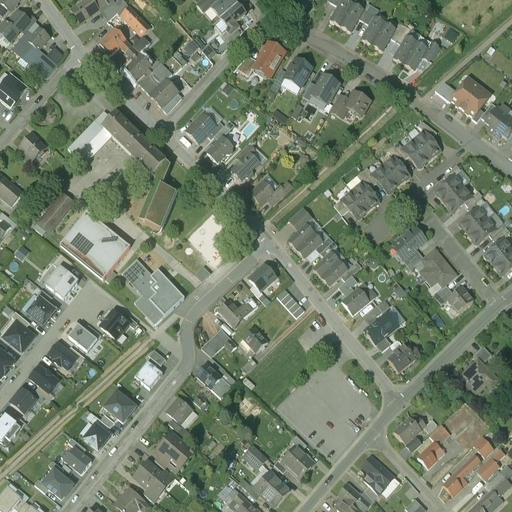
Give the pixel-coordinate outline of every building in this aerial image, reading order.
[(20,0),(2,0),(0,3),(0,18),(4,22),(22,1),(20,0)] [(90,0),(88,0),(71,11),(81,24),(99,12),(90,0)] [(90,0),(99,12),(107,7),(102,0),(90,0)] [(214,0),(202,0),(196,6),(204,15),(211,9),(217,3),(214,0)] [(221,0),(217,3),(211,9),(220,20),(236,5),(231,0),(221,0)] [(329,0),(327,2),(337,8),(342,0),(343,0),(342,0),(329,0)] [(342,0),(337,8),(330,20),(330,21),(330,23),(331,24),(333,24),(334,24),(340,27),(353,6),(343,0),(342,0)] [(236,5),(220,20),(228,30),(229,30),(236,24),(245,17),(245,15),(245,13),(244,12),(243,12),(242,12),(236,5)] [(140,39),(150,29),(129,6),(119,16),(140,39)] [(353,6),(340,27),(347,31),(347,32),(347,33),(348,33),(349,34),(350,34),(351,33),(352,33),(359,21),(364,13),(363,12),(353,6)] [(367,6),(363,12),(364,13),(359,21),(364,24),(373,9),(367,6)] [(373,9),(364,24),(369,27),(374,19),(379,12),(373,9)] [(18,14),(8,26),(6,25),(0,31),(0,35),(4,39),(4,40),(5,40),(11,45),(21,32),(32,19),(31,19),(29,21),(27,19),(25,21),(18,14)] [(32,19),(21,32),(25,36),(36,23),(32,19)] [(369,27),(362,39),(362,40),(362,42),(363,42),(365,43),(366,42),(372,46),(385,25),(374,19),(369,27)] [(236,24),(229,30),(228,30),(225,33),(229,38),(240,29),(236,24)] [(399,24),(395,31),(390,40),(396,43),(405,28),(399,24)] [(385,25),(372,46),(378,50),(379,51),(379,52),(380,52),(381,53),(382,53),(383,52),(390,40),(395,31),(385,25)] [(449,27),(443,35),(453,41),(458,33),(449,27)] [(405,28),(396,43),(401,46),(406,38),(410,31),(405,28)] [(29,35),(24,40),(23,39),(12,52),(21,59),(16,65),(24,71),(28,66),(30,68),(41,55),(38,53),(50,39),(38,30),(32,38),(29,35)] [(114,31),(99,46),(110,58),(119,49),(125,43),(126,43),(114,31)] [(401,46),(394,58),(393,59),(394,60),(395,61),(396,62),(397,62),(398,61),(404,65),(416,44),(406,38),(401,46)] [(131,49),(125,55),(128,58),(126,61),(131,66),(124,72),(136,84),(151,69),(140,57),(139,57),(137,55),(146,46),(140,40),(131,49)] [(192,41),(184,49),(190,55),(198,47),(192,41)] [(125,43),(119,49),(125,55),(131,49),(125,43)] [(431,43),(427,50),(422,59),(429,63),(438,48),(431,43)] [(268,44),(261,55),(262,56),(261,58),(258,59),(258,60),(256,63),(252,70),(269,80),(284,54),(268,44)] [(416,44),(404,65),(410,69),(410,70),(411,71),(412,72),(413,72),(414,71),(415,71),(422,59),(427,50),(416,44)] [(216,54),(208,45),(201,52),(208,61),(216,54)] [(391,56),(395,50),(389,47),(385,52),(391,56)] [(179,59),(175,54),(171,58),(175,63),(179,59)] [(41,55),(30,68),(35,72),(46,59),(41,55)] [(149,80),(140,88),(150,98),(150,99),(161,111),(176,94),(165,83),(181,68),(175,63),(171,58),(155,74),(149,80)] [(247,58),(236,70),(248,77),(252,70),(256,63),(247,58)] [(46,59),(35,72),(46,81),(56,68),(46,59)] [(311,70),(294,60),(286,75),(283,79),(284,80),(285,79),(289,81),(289,83),(300,89),(304,81),(305,82),(308,76),(311,70)] [(151,69),(145,75),(149,80),(155,74),(151,69)] [(286,75),(281,72),(270,90),(276,94),(284,80),(283,79),(286,75)] [(329,80),(323,77),(316,88),(311,96),(312,97),(327,106),(339,87),(338,84),(334,82),(332,83),(329,81),(329,80)] [(25,90),(11,78),(0,91),(0,102),(9,110),(25,90)] [(457,94),(450,102),(451,103),(455,106),(459,109),(458,110),(463,113),(464,113),(468,116),(468,115),(472,119),(473,119),(479,111),(490,97),(467,80),(457,94)] [(316,88),(310,84),(302,98),(309,102),(312,97),(311,96),(316,88)] [(444,84),(435,93),(450,104),(451,103),(450,102),(457,94),(444,84)] [(176,94),(161,111),(166,116),(182,99),(176,94)] [(360,97),(353,94),(348,102),(345,108),(346,109),(355,114),(355,115),(355,118),(359,120),(362,120),(371,104),(364,100),(364,99),(360,96),(360,97)] [(340,98),(331,113),(340,118),(346,109),(345,108),(348,102),(340,98)] [(297,105),(292,117),(297,119),(302,107),(297,105)] [(484,114),(480,119),(485,123),(496,108),(491,105),(484,114)] [(485,123),(484,124),(490,128),(487,132),(493,136),(507,117),(507,116),(496,108),(485,123)] [(479,111),(473,119),(472,119),(471,120),(476,124),(480,119),(484,114),(479,111)] [(507,117),(493,136),(498,141),(502,137),(507,141),(511,135),(511,133),(511,113),(510,112),(507,116),(507,117)] [(285,124),(288,118),(280,114),(277,120),(285,124)] [(166,163),(116,115),(110,121),(104,115),(68,152),(74,158),(102,130),(112,140),(151,178),(152,178),(165,164),(166,163)] [(203,115),(186,133),(198,146),(207,137),(216,128),(216,127),(203,115)] [(220,123),(216,127),(216,128),(207,137),(211,142),(214,138),(224,128),(220,123)] [(438,134),(423,123),(419,126),(425,133),(425,132),(432,140),(438,134)] [(224,128),(214,138),(218,142),(222,139),(223,139),(230,132),(225,127),(224,128)] [(102,130),(74,158),(84,168),(112,140),(102,130)] [(432,140),(425,132),(425,133),(414,142),(429,161),(435,156),(437,156),(440,153),(441,151),(432,140)] [(32,136),(19,149),(20,150),(34,164),(46,151),(32,136)] [(218,142),(207,154),(217,164),(226,155),(229,155),(231,154),(231,150),(232,149),(223,139),(222,139),(218,142)] [(429,161),(414,142),(404,150),(403,151),(409,158),(419,169),(421,170),(424,167),(424,165),(429,161)] [(404,150),(398,144),(393,148),(404,162),(409,158),(403,151),(404,150)] [(248,146),(236,159),(239,163),(248,154),(251,157),(255,153),(248,146)] [(393,148),(388,153),(393,159),(394,158),(400,166),(404,162),(393,148)] [(34,164),(20,150),(15,155),(29,168),(34,164)] [(239,163),(230,172),(231,174),(231,176),(233,176),(237,179),(240,176),(243,180),(245,179),(248,180),(252,176),(251,172),(259,164),(251,157),(248,154),(239,163)] [(400,166),(394,158),(393,159),(383,168),(399,187),(404,182),(406,182),(409,180),(410,177),(400,166)] [(165,164),(152,178),(156,182),(139,222),(160,231),(176,193),(162,187),(170,168),(165,164)] [(399,187),(383,168),(373,176),(372,177),(378,184),(388,196),(390,196),(393,193),(393,191),(399,187)] [(456,168),(442,179),(446,184),(454,177),(455,178),(461,173),(456,168)] [(373,176),(367,169),(362,173),(373,187),(378,184),(372,177),(373,176)] [(373,187),(362,173),(357,178),(362,184),(362,183),(369,191),(373,187)] [(8,183),(0,176),(0,193),(3,190),(8,183)] [(446,184),(435,193),(435,195),(437,198),(439,199),(444,204),(463,188),(455,178),(454,177),(446,184)] [(8,193),(2,201),(12,209),(23,196),(8,183),(3,190),(8,193)] [(263,183),(250,195),(261,207),(267,202),(274,195),(272,194),(263,183)] [(362,184),(352,193),(368,212),(373,207),(375,207),(378,205),(378,203),(369,191),(362,183),(362,184)] [(279,188),(272,194),(274,195),(267,202),(272,207),(285,195),(279,188)] [(463,188),(444,204),(448,209),(448,212),(451,215),(453,215),(464,205),(472,199),(463,188)] [(352,193),(341,201),(349,211),(357,220),(359,221),(362,218),(362,216),(368,212),(352,193)] [(478,193),(472,199),(464,205),(468,210),(480,200),(482,198),(478,193)] [(63,196),(37,227),(48,236),(75,205),(63,196)] [(25,200),(9,220),(17,227),(33,207),(25,200)] [(468,210),(466,211),(470,216),(478,210),(485,205),(480,200),(468,210)] [(349,211),(341,201),(334,208),(342,217),(349,211)] [(302,210),(288,222),(298,233),(305,226),(311,221),(302,210)] [(470,216),(459,225),(459,227),(461,231),(463,231),(468,236),(487,220),(478,210),(470,216)] [(129,249),(87,215),(88,215),(87,214),(60,248),(61,248),(102,282),(103,283),(130,249),(129,249)] [(9,220),(3,215),(0,218),(0,221),(3,224),(10,229),(10,230),(13,232),(17,227),(9,220)] [(487,220),(468,236),(472,241),(472,244),(475,247),(477,247),(488,238),(496,231),(495,231),(487,220)] [(0,242),(10,230),(10,229),(3,224),(0,227),(0,242)] [(298,233),(288,241),(288,243),(288,244),(289,245),(291,246),(292,246),(297,251),(314,235),(305,226),(298,233)] [(496,231),(488,238),(492,242),(505,231),(501,226),(495,231),(496,231)] [(416,229),(391,249),(403,263),(416,252),(427,242),(416,229)] [(505,231),(492,242),(496,247),(503,241),(504,242),(510,236),(505,231)] [(314,235),(297,251),(301,256),(301,257),(301,259),(302,260),(303,260),(304,260),(305,260),(315,251),(322,244),(314,235)] [(328,239),(322,244),(315,251),(319,256),(332,244),(328,239)] [(496,247),(484,256),(484,258),(486,261),(489,262),(493,267),(511,251),(504,242),(503,241),(496,247)] [(332,244),(319,256),(324,261),(331,254),(337,248),(332,244)] [(14,256),(24,261),(29,252),(19,247),(14,256)] [(511,251),(493,267),(497,272),(498,275),(500,278),(502,278),(511,270),(511,251)] [(416,252),(403,262),(407,267),(420,256),(416,252)] [(446,265),(435,252),(424,261),(421,264),(425,269),(418,274),(425,282),(446,265)] [(324,261),(314,270),(313,271),(314,272),(314,273),(315,273),(316,274),(317,274),(322,279),(339,263),(331,254),(324,261)] [(59,270),(65,275),(73,266),(60,256),(52,266),(59,271),(59,270)] [(420,256),(407,267),(411,272),(421,264),(424,261),(420,256)] [(151,278),(137,263),(138,262),(137,262),(122,276),(123,276),(138,291),(137,292),(137,293),(138,292),(143,297),(134,305),(134,306),(135,305),(155,326),(154,327),(155,328),(185,300),(158,272),(151,278)] [(339,263),(322,279),(327,284),(326,286),(327,287),(328,288),(329,288),(330,288),(331,288),(341,279),(348,273),(348,272),(339,263)] [(357,264),(348,272),(348,273),(341,279),(345,284),(352,278),(361,269),(357,264)] [(446,265),(425,282),(432,290),(438,284),(442,289),(446,287),(457,278),(446,265)] [(54,272),(48,267),(37,281),(42,286),(54,272)] [(276,279),(264,267),(249,281),(254,287),(260,293),(276,279)] [(59,271),(45,287),(64,302),(78,286),(65,275),(59,270),(59,271)] [(201,271),(195,277),(201,284),(207,278),(201,271)] [(352,278),(345,284),(338,290),(347,300),(355,294),(351,290),(358,285),(352,278)] [(260,293),(254,287),(250,291),(262,304),(266,300),(260,293)] [(395,291),(400,298),(405,295),(400,287),(395,291)] [(442,289),(432,298),(436,302),(440,299),(449,292),(449,291),(446,287),(442,289)] [(453,296),(447,302),(453,309),(454,308),(460,315),(473,303),(467,296),(466,296),(461,290),(453,296)] [(347,300),(342,305),(353,318),(370,304),(363,296),(359,291),(355,294),(347,300)] [(375,300),(368,291),(363,296),(370,304),(375,300)] [(40,301),(47,307),(52,301),(41,292),(37,298),(40,301)] [(277,299),(281,303),(289,296),(285,292),(277,299)] [(449,292),(440,299),(444,304),(447,302),(453,296),(449,292)] [(281,303),(285,308),(293,300),(289,296),(281,303)] [(285,308),(289,312),(297,304),(293,300),(285,308)] [(40,301),(27,316),(43,329),(55,313),(47,307),(40,301)] [(238,313),(229,304),(218,314),(232,329),(242,319),(244,321),(257,309),(250,301),(238,313)] [(377,309),(382,315),(390,309),(385,303),(377,309)] [(289,312),(292,316),(301,308),(297,304),(289,312)] [(292,316),(296,320),(305,313),(301,308),(292,316)] [(377,309),(364,321),(368,326),(370,325),(375,321),(382,315),(377,309)] [(120,319),(113,314),(100,330),(116,342),(129,327),(120,319)] [(15,315),(11,320),(16,323),(26,331),(30,326),(15,315)] [(137,326),(123,315),(120,319),(129,327),(133,331),(137,326)] [(387,316),(377,324),(375,321),(370,325),(372,328),(365,333),(376,347),(385,340),(398,329),(387,316)] [(16,323),(3,340),(21,355),(35,338),(26,331),(16,323)] [(78,328),(68,340),(87,355),(97,343),(85,332),(78,328)] [(85,332),(97,343),(101,338),(88,328),(85,332)] [(254,330),(242,341),(256,355),(267,345),(254,330)] [(222,333),(202,351),(211,359),(230,342),(222,333)] [(385,340),(376,347),(382,354),(389,349),(391,347),(385,340)] [(391,347),(389,349),(393,354),(398,349),(401,347),(397,342),(391,347)] [(67,354),(58,347),(49,358),(55,363),(54,364),(60,369),(61,368),(68,373),(76,362),(67,354)] [(404,348),(400,351),(398,349),(393,354),(395,356),(388,362),(399,375),(416,361),(415,361),(409,353),(404,348)] [(420,357),(414,349),(409,353),(415,361),(420,357)] [(483,349),(474,358),(478,363),(482,366),(492,357),(483,349)] [(67,354),(76,362),(81,366),(85,361),(71,350),(67,354)] [(0,381),(0,382),(14,365),(3,356),(0,353),(0,381)] [(166,362),(154,353),(149,359),(161,368),(166,362)] [(141,358),(127,374),(132,379),(146,363),(141,358)] [(250,361),(240,371),(245,376),(256,367),(250,361)] [(478,363),(456,384),(470,398),(483,385),(491,392),(499,384),(482,366),(478,363)] [(147,364),(135,380),(149,392),(162,376),(147,364)] [(221,380),(206,367),(196,378),(221,401),(236,384),(226,374),(221,380)] [(40,369),(30,381),(39,389),(49,396),(58,385),(52,379),(53,379),(46,374),(40,369)] [(49,396),(39,389),(36,393),(46,402),(50,404),(54,399),(49,396)] [(29,398),(21,392),(10,406),(24,417),(35,404),(36,403),(29,398)] [(36,393),(34,392),(29,398),(36,403),(35,404),(41,408),(46,402),(36,393)] [(117,395),(104,410),(108,413),(118,421),(123,425),(135,410),(117,395)] [(206,403),(199,397),(193,403),(200,409),(206,403)] [(191,413),(178,401),(166,414),(180,426),(191,413)] [(108,413),(100,423),(110,431),(118,421),(108,413)] [(3,417),(0,421),(0,444),(4,447),(7,443),(10,445),(16,437),(14,435),(18,429),(19,429),(12,424),(3,417)] [(100,423),(95,418),(91,423),(105,435),(109,430),(100,423)] [(16,419),(12,424),(19,429),(18,429),(21,432),(26,426),(16,419)] [(409,420),(393,434),(405,447),(414,439),(423,431),(426,428),(419,420),(414,425),(409,420)] [(181,430),(172,422),(168,426),(177,434),(181,430)] [(431,423),(426,428),(423,431),(428,436),(436,428),(431,423)] [(95,427),(84,442),(98,453),(110,439),(105,435),(95,427)] [(434,435),(429,440),(433,444),(438,439),(434,435)] [(193,457),(170,437),(165,442),(167,444),(156,457),(158,459),(169,468),(172,464),(178,469),(190,455),(193,457)] [(306,447),(296,438),(290,445),(295,449),(300,453),(306,447)] [(414,439),(405,447),(412,454),(420,447),(414,439)] [(481,440),(472,448),(477,454),(487,446),(481,440)] [(86,452),(72,441),(68,445),(82,457),(86,452)] [(433,444),(417,460),(427,471),(444,456),(433,444)] [(487,446),(477,454),(483,461),(493,452),(487,446)] [(267,462),(252,449),(242,460),(257,474),(267,462)] [(295,449),(279,466),(286,473),(298,483),(314,466),(300,453),(295,449)] [(91,464),(74,450),(64,463),(81,477),(91,464)] [(499,453),(483,468),(491,477),(498,470),(494,466),(504,457),(499,453)] [(473,458),(441,488),(452,499),(461,490),(457,486),(479,465),(473,458)] [(169,468),(158,459),(154,464),(165,472),(169,468)] [(229,459),(227,466),(234,468),(237,462),(229,459)] [(394,481),(371,461),(362,472),(369,479),(365,482),(371,487),(374,484),(383,493),(394,481)] [(279,466),(277,464),(273,468),(283,476),(286,473),(279,466)] [(53,471),(60,476),(63,472),(53,465),(50,469),(53,471)] [(161,477),(147,466),(146,466),(144,468),(145,469),(141,473),(162,491),(168,483),(161,477)] [(511,471),(507,467),(484,489),(489,494),(491,492),(497,499),(501,495),(495,489),(511,473),(511,471)] [(491,477),(483,468),(476,475),(484,483),(491,477)] [(53,471),(42,485),(49,490),(62,500),(73,486),(60,476),(53,471)] [(174,481),(165,472),(161,477),(168,483),(170,486),(174,481)] [(162,491),(141,473),(137,477),(136,478),(134,479),(134,480),(148,492),(155,498),(162,491)] [(289,494),(269,475),(253,492),(259,498),(273,511),(289,494)] [(11,486),(7,482),(0,488),(0,498),(8,489),(8,490),(11,486)] [(45,495),(49,490),(42,485),(38,482),(34,487),(45,495)] [(253,492),(243,483),(239,487),(255,502),(259,498),(253,492)] [(371,487),(364,495),(373,504),(383,493),(374,484),(371,487)] [(360,499),(347,487),(337,498),(342,503),(350,510),(351,509),(357,504),(360,500),(360,499)] [(8,490),(8,489),(0,498),(0,511),(12,511),(14,510),(21,501),(8,490)] [(130,493),(125,499),(124,498),(116,507),(120,511),(137,511),(138,511),(139,511),(148,511),(150,511),(144,505),(130,492),(130,493)] [(155,498),(148,492),(144,497),(153,506),(158,500),(155,498)] [(489,494),(469,511),(483,511),(497,499),(491,492),(489,494)] [(373,504),(364,495),(360,499),(360,500),(357,504),(365,511),(373,504)] [(222,508),(225,504),(217,499),(210,508),(214,511),(218,511),(222,508)] [(26,505),(21,501),(14,510),(15,511),(19,511),(26,505)] [(399,511),(390,502),(387,506),(393,511),(399,511)] [(350,510),(342,503),(337,509),(336,511),(354,511),(351,509),(350,510)]
